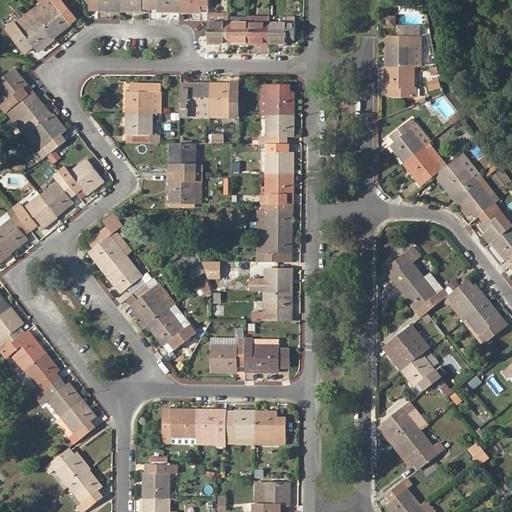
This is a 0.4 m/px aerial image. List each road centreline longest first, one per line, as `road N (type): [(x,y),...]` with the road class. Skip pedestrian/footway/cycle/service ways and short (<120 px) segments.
road 1 (residential): [(372,209),(370,508)]
road 2 (residential): [(62,63),(55,84),(124,170),(125,188),(59,242)]
road 3 (residential): [(59,242),(18,273),(21,291),(98,388),(122,391)]
road 4 (residential): [(309,209),(306,389)]
road 5 (residential): [(372,209),(441,217),(511,292)]
road 6 (residential): [(187,63),(185,31),(95,30),(62,63)]
road 7 (residential): [(59,242),(147,360)]
road 8 (residential): [(313,64),(309,209)]
road 9 (residential): [(373,66),(372,209)]
road 10 (residential): [(171,390),(306,389)]
road 11 (residential): [(313,64),(187,63)]
road 12 (residential): [(187,63),(62,63)]
road 13 (residential): [(122,391),(122,511)]
